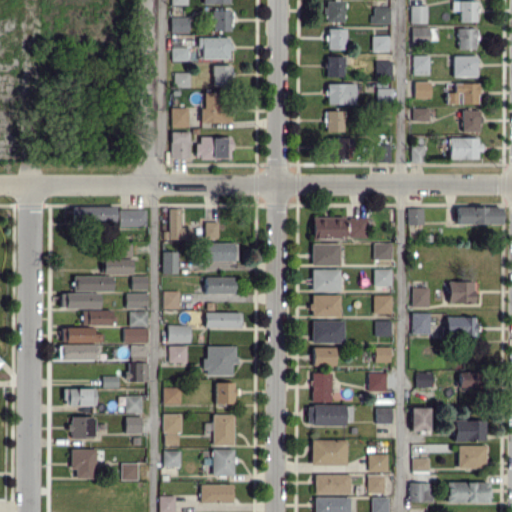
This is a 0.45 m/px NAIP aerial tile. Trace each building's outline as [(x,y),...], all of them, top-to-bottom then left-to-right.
[(342,21),(342,0),(324,0),(324,21),(342,21)] [(475,0),(463,0),(450,0),(451,9),(458,10),(457,21),(474,22),(475,0)] [(372,7),(371,22),(388,23),(388,7),(372,7)] [(211,32),(229,31),(228,10),(211,10),(211,32)] [(187,17),(169,16),(169,33),(186,33),(187,17)] [(409,40),(427,40),(427,26),(409,27),(409,40)] [(456,27),(455,49),(474,49),(474,28),(456,27)] [(342,28),(326,28),(325,47),(342,48),(343,37),(342,37),(342,28)] [(387,51),(387,35),(370,35),(369,51),(387,51)] [(227,37),(200,37),(200,59),(227,59),(227,37)] [(169,60),(186,60),(186,47),(170,47),(169,60)] [(411,75),(427,75),(427,54),(410,54),(411,75)] [(475,55),(451,54),(450,76),(474,77),(475,55)] [(341,55),(324,55),(324,77),(341,76),(341,55)] [(389,60),(373,61),(374,77),(390,76),(389,60)] [(229,64),(210,65),(211,85),(229,84),(229,64)] [(354,83),(325,82),(324,103),(353,104),(354,83)] [(450,83),(451,104),(476,103),(476,82),(450,83)] [(200,123),(224,123),(225,93),(200,93),(200,123)] [(427,107),(410,108),(410,120),(427,120),(427,107)] [(169,127),(187,127),(187,108),(169,108),(169,127)] [(459,109),(459,131),(478,131),(477,109),(459,109)] [(324,133),(342,133),(342,110),(324,110),(324,133)] [(168,131),(169,158),(187,158),(187,131),(168,131)] [(447,137),(447,160),(477,159),(476,137),(447,137)] [(484,227),(485,207),(454,206),(454,226),(484,227)] [(189,226),(179,226),(178,208),(167,208),(167,239),(190,239),(189,226)] [(312,215),(311,237),(365,239),(365,217),(312,215)] [(309,264),(337,265),(338,243),(310,242),(309,264)] [(371,243),(371,259),(389,260),(389,243),(371,243)] [(176,251),(160,251),(160,273),(176,273),(176,251)] [(130,258),(101,257),(101,274),(129,275),(130,258)] [(310,291),(338,290),(338,268),(309,268),(310,291)] [(389,268),(371,268),(372,286),(390,286),(389,268)] [(110,275),(71,275),(71,290),(110,290),(110,275)] [(233,276),(203,275),(203,296),(232,296),(233,276)] [(445,301),(471,302),(472,281),(446,280),(445,301)] [(427,286),(410,286),(410,306),(427,306),(427,286)] [(97,292),(63,292),(63,307),(97,307),(97,292)] [(338,316),(337,294),(308,294),(309,317),(338,316)] [(371,315),(389,315),(389,294),(371,294),(371,315)] [(109,325),(110,310),(86,309),(85,324),(109,325)] [(145,310),(127,311),(127,330),(121,330),(121,343),(144,343),(144,328),(145,328),(145,310)] [(239,312),(202,311),(202,329),(239,330),(239,312)] [(410,335),(428,335),(428,312),(409,312),(410,335)] [(443,335),(474,336),(475,317),(444,315),(443,335)] [(309,342),(341,342),(341,320),(310,320),(309,342)] [(388,320),(373,320),(373,337),(388,337),(388,320)] [(188,324),(165,324),(165,342),(188,342),(188,324)] [(63,342),(97,341),(96,326),(63,327),(63,342)] [(59,363),(96,362),(95,343),(59,343),(59,363)] [(185,362),(184,345),(166,345),(167,362),(185,362)] [(234,345),(204,345),(204,357),(202,358),(202,377),(230,377),(230,363),(234,363),(234,345)] [(311,346),(310,365),(333,365),(333,346),(311,346)] [(388,346),(372,346),(373,362),(388,362),(388,346)] [(138,383),(137,362),(126,362),(127,383),(138,383)] [(457,392),(476,392),(475,371),(457,372),(457,392)] [(384,372),(365,373),(366,391),(384,391),(384,372)] [(310,402),(329,401),(329,373),(309,373),(310,402)] [(114,375),(100,376),(101,387),(115,386),(114,375)] [(213,404),(233,403),(232,381),(212,381),(213,404)] [(161,405),(178,404),(177,386),(160,387),(161,405)] [(93,388),(67,387),(66,408),(93,408),(93,388)] [(123,412),(140,411),(140,394),(123,395),(123,412)] [(342,427),(343,404),(311,403),(310,426),(342,427)] [(374,423),(390,422),(390,406),(374,406),(374,423)] [(429,406),(409,407),(409,432),(429,432),(429,406)] [(178,445),(178,413),(161,413),(161,446),(178,445)] [(210,445),(231,445),(232,414),(210,414),(210,445)] [(123,433),(138,433),(139,415),(123,415),(123,433)] [(91,417),(67,416),(67,431),(70,431),(70,440),(91,440),(91,417)] [(451,440),(482,441),(483,418),(452,417),(451,440)] [(344,439),(309,439),(309,467),(344,466),(344,439)] [(456,469),(484,469),(484,445),(456,444),(456,469)] [(94,448),(68,448),(68,469),(74,469),(74,477),(93,477),(94,448)] [(232,448),(209,448),(209,477),(231,477),(232,448)] [(161,466),(178,467),(178,449),(161,449),(161,466)] [(365,471),(386,471),(386,454),(366,453),(365,471)] [(410,470),(427,470),(427,458),(410,457),(410,470)] [(313,473),(312,492),(348,492),(348,474),(313,473)] [(365,493),(383,493),(382,474),(365,474),(365,493)] [(430,503),(429,481),(406,482),(407,504),(430,503)] [(487,481),(445,481),(444,505),(487,506),(487,481)] [(231,484),(198,483),(197,504),(230,505),(231,484)] [(347,511),(347,496),(312,496),(312,511),(347,511)] [(386,511),(386,496),(369,497),(369,511),(386,511)]
